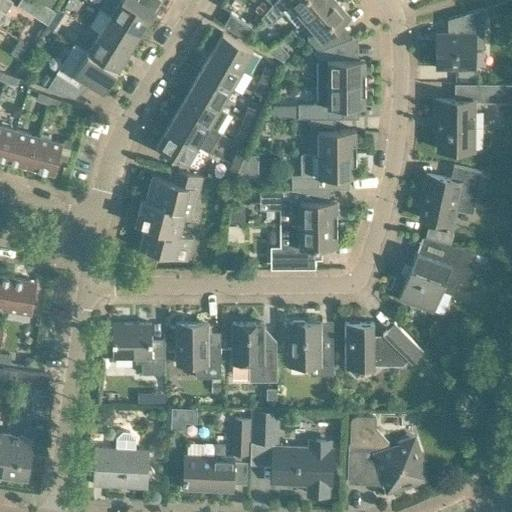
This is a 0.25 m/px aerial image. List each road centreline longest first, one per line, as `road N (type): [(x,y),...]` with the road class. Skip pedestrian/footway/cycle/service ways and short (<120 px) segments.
road 1 (residential): [(89,288),(353,281),(387,194),(399,117),(395,19),(383,0)]
road 2 (residential): [(200,0),(122,130),(96,218)]
road 3 (residential): [(89,288),(53,511)]
